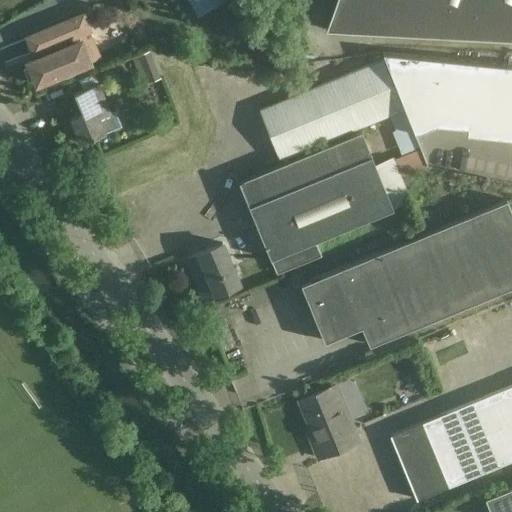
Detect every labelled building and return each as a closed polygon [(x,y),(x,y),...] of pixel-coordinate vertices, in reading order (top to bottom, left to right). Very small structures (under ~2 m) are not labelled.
[(221,0),(187,0),(197,15),(221,0)] [(409,34),(421,0),(335,0),(325,29),(409,34)] [(472,37),(484,0),(421,0),(409,34),(472,37)] [(511,0),(484,0),(472,37),(511,39),(511,0)] [(100,57),(83,14),(27,37),(36,59),(27,62),(36,83),(100,57)] [(159,74),(150,51),(132,58),(143,86),(161,78),(159,74)] [(511,65),(382,53),(415,134),(437,125),(467,128),(466,134),(511,138),(511,65)] [(401,154),(376,164),(394,208),(411,201),(400,176),(401,176),(413,171),(427,166),(416,139),(403,109),(382,59),(340,77),(360,126),(389,115),(395,130),(391,132),(401,154)] [(94,71),(78,78),(82,89),(99,83),(94,71)] [(280,160),(360,126),(340,77),(260,110),(280,160)] [(82,113),(69,118),(80,144),(120,127),(114,111),(110,112),(99,83),(82,89),(74,93),(82,113)] [(316,239),(394,208),(376,164),(375,164),(362,134),(240,184),(277,275),(323,256),(316,239)] [(511,285),(511,214),(506,200),(301,284),(325,341),(343,334),(361,325),(369,344),(511,285)] [(239,284),(222,243),(187,258),(204,299),(239,284)] [(417,499),(511,460),(511,384),(390,435),(417,499)] [(359,441),(336,385),(300,400),(316,439),(311,441),(318,458),(359,441)] [(511,511),(511,486),(484,497),(490,511),(511,511)]
